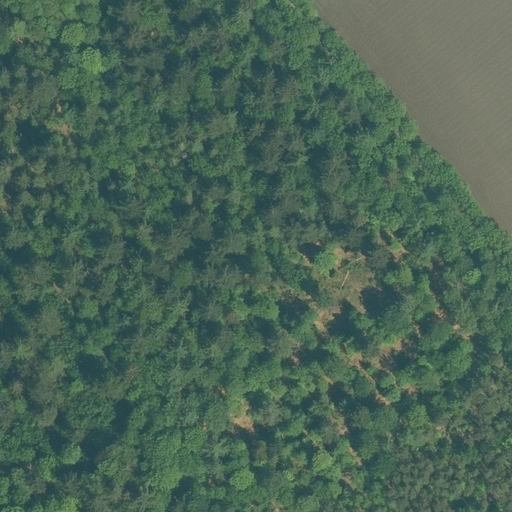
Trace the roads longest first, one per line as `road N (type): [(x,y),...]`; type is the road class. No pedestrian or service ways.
road 1 (track): [(197,511),(125,382),(0,212)]
road 2 (track): [(284,0),(511,277)]
road 3 (track): [(511,314),(309,511)]
